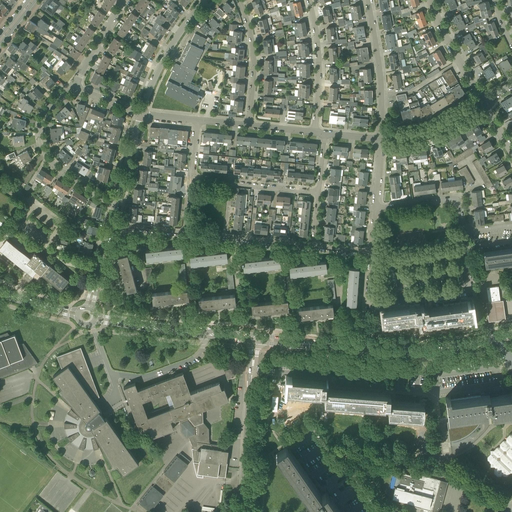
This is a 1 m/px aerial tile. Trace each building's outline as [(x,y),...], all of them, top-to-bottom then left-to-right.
[(11,9),(14,3),(10,1),(10,2),(7,0),(5,0),(5,1),(3,0),(0,0),(0,1),(4,4),(11,9)] [(52,16),(61,4),(56,0),(45,0),(40,7),(45,10),(52,16)] [(111,4),(105,0),(101,6),(108,11),(110,7),(111,4)] [(166,10),(175,17),(179,12),(174,8),(176,5),(174,3),(170,0),(168,3),(170,5),(169,7),(166,10)] [(229,12),(235,5),(233,0),(229,4),(226,2),(221,9),(226,14),(226,13),(232,18),(234,16),(229,12)] [(254,8),(265,4),(264,4),(262,0),(256,0),(251,2),(254,8)] [(459,0),(453,0),(447,2),(450,9),(459,6),(460,9),(468,6),(466,3),(466,2),(459,5),(458,2),(460,1),(459,0)] [(0,12),(1,13),(2,12),(0,11),(0,7),(2,9),(1,11),(6,15),(11,9),(4,4),(0,1),(0,12)] [(380,9),(390,7),(391,7),(390,1),(386,2),(386,1),(379,3),(380,9)] [(146,7),(140,2),(138,5),(137,4),(135,7),(141,12),(140,14),(144,18),(148,12),(150,10),(146,7)] [(289,3),(290,10),(301,8),(299,2),(293,3),(292,2),(289,3)] [(478,4),(480,11),(489,9),(487,2),(478,4)] [(265,4),(254,8),(256,14),(267,10),(265,4)] [(351,13),(360,11),(359,5),(349,7),(351,13)] [(222,17),(226,14),(221,9),(219,7),(213,14),(218,18),(220,20),(221,21),(223,18),(222,17)] [(330,8),(328,8),(325,8),(325,9),(322,10),(323,16),(330,14),(331,14),(334,14),(333,7),(330,8)] [(290,10),(292,15),(292,17),(302,14),(301,8),(290,10)] [(491,16),(489,9),(480,11),(481,18),(491,16)] [(94,16),(100,20),(102,18),(103,18),(105,15),(98,10),(94,16)] [(171,22),(175,17),(166,10),(162,15),(160,14),(157,17),(158,18),(164,22),(167,19),(171,22)] [(361,18),(360,11),(351,13),(352,20),(355,19),(361,18)] [(417,20),(424,17),(421,11),(411,15),(412,19),(416,17),(417,20)] [(128,17),(134,22),(138,17),(131,12),(128,17)] [(325,22),(335,20),(337,20),(335,13),(334,14),(331,14),(330,14),(323,16),(325,22)] [(463,15),(460,16),(459,14),(452,17),(454,23),(456,22),(465,18),(463,15)] [(100,20),(94,16),(90,22),(97,27),(100,23),(99,22),(100,20)] [(134,22),(128,17),(124,23),(131,27),(134,22)] [(426,24),(424,17),(417,20),(418,24),(415,25),(416,28),(426,24)] [(207,24),(212,29),(214,27),(216,28),(219,24),(213,18),(207,24)] [(258,21),(259,27),(267,25),(270,24),(272,24),(270,18),(268,18),(258,21)] [(466,18),(465,18),(456,22),(459,30),(465,27),(467,26),(468,29),(476,25),(475,24),(474,22),(469,25),(468,24),(469,23),(466,18)] [(48,28),(50,26),(41,19),(37,24),(43,29),(46,26),(48,28)] [(394,20),(393,20),(390,21),(383,22),(384,29),(391,28),(391,25),(395,25),(394,20)] [(46,31),(30,21),(25,26),(34,31),(35,29),(44,34),(46,31)] [(50,25),(59,32),(62,28),(60,26),(56,23),(54,21),(50,25)] [(487,32),(496,28),(493,21),(484,25),(485,28),(486,32),(487,32)] [(131,27),(124,23),(121,28),(127,32),(131,27)] [(212,29),(207,24),(205,23),(199,29),(204,34),(207,32),(208,33),(212,29)] [(157,31),(163,34),(167,29),(158,24),(157,26),(159,27),(157,31)] [(233,31),(232,36),(241,37),(242,31),(236,31),(237,25),(230,24),(229,27),(229,30),(233,31)] [(270,24),(267,25),(259,27),(261,33),(272,31),(270,24)] [(353,30),(354,34),(364,32),(362,26),(352,28),(352,31),(353,30)] [(88,27),(85,32),(91,36),(95,31),(88,27)] [(123,37),(127,32),(121,28),(117,33),(123,37)] [(150,32),(144,28),(141,33),(145,35),(147,36),(150,32)] [(163,34),(157,31),(153,28),(150,33),(152,34),(151,34),(159,40),(163,34)] [(294,30),(295,34),(295,37),(306,35),(305,28),(295,30),(294,30)] [(496,28),(487,32),(488,36),(489,39),(498,35),(496,28)] [(429,31),(423,34),(426,40),(432,37),(429,31)] [(87,42),(91,36),(85,32),(81,37),(78,35),(78,36),(87,42)] [(364,32),(354,34),(355,40),(355,42),(358,41),(358,40),(365,39),(364,32)] [(464,43),(466,42),(474,38),(470,32),(461,38),(464,43)] [(385,35),(386,42),(397,40),(396,33),(395,34),(392,34),(385,35)] [(201,49),(205,40),(194,34),(190,44),(188,43),(178,61),(182,62),(181,64),(193,70),(202,50),(201,49)] [(226,41),(227,41),(227,44),(235,45),(235,42),(241,43),(241,37),(232,36),(227,35),(226,41)] [(87,42),(78,36),(75,40),(78,42),(77,43),(84,47),(87,42)] [(58,47),(62,41),(57,37),(53,44),(58,47)] [(111,44),(118,48),(122,42),(114,37),(112,41),(113,42),(111,44)] [(435,43),(432,37),(426,40),(423,41),(420,43),(421,46),(424,44),(425,45),(427,43),(428,46),(435,43)] [(474,38),(466,42),(470,49),(478,45),(474,38)] [(401,40),(397,40),(386,42),(387,48),(394,47),(394,49),(397,49),(397,50),(404,49),(411,48),(410,43),(409,43),(408,45),(404,45),(404,46),(402,46),(401,40)] [(26,52),(30,55),(37,46),(31,41),(28,45),(23,41),(19,46),(26,52)] [(143,47),(152,52),(156,47),(147,42),(145,44),(143,47)] [(18,47),(12,43),(8,49),(14,54),(17,50),(22,54),(17,62),(18,62),(18,65),(17,66),(25,71),(29,66),(26,64),(29,58),(31,55),(30,55),(26,52),(18,47)] [(58,47),(53,44),(51,43),(47,49),(53,53),(54,52),(56,50),(58,47)] [(71,46),(71,47),(73,48),(80,53),(81,52),(84,47),(77,43),(75,48),(74,47),(73,48),(71,46)] [(118,48),(111,44),(110,47),(109,46),(107,50),(114,54),(118,48)] [(152,52),(143,47),(142,50),(140,52),(141,53),(149,58),(152,52)] [(357,51),(357,55),(367,54),(366,47),(356,49),(356,51),(357,51)] [(483,47),(480,49),(478,49),(480,52),(473,56),(477,63),(484,59),(482,55),(487,53),(483,47)] [(80,53),(73,48),(69,54),(77,59),(80,53)] [(139,57),(141,53),(140,52),(132,48),(130,52),(139,57)] [(416,58),(427,52),(425,49),(415,55),(416,58)] [(442,56),(438,50),(430,55),(431,57),(434,56),(436,59),(442,56)] [(417,61),(428,55),(427,52),(416,58),(415,58),(417,61)] [(237,62),(237,59),(243,60),(243,55),(235,54),(229,53),(228,58),(227,58),(226,61),(229,62),(237,62)] [(399,54),(399,53),(398,54),(388,55),(389,62),(400,60),(399,54)] [(101,60),(108,64),(111,58),(104,54),(101,60)] [(367,54),(357,55),(358,59),(357,59),(358,62),(368,60),(367,54)] [(504,70),(511,66),(506,60),(508,59),(506,55),(502,58),(504,61),(499,63),(500,64),(498,65),(500,69),(502,68),(502,69),(503,69),(504,70)] [(434,68),(446,62),(442,56),(436,59),(433,61),(435,64),(433,66),(434,68)] [(12,68),(16,62),(10,57),(6,63),(12,68)] [(62,60),(58,64),(61,66),(66,71),(71,65),(66,60),(64,62),(62,60)] [(101,60),(98,66),(105,69),(108,64),(101,60)] [(133,66),(143,71),(145,65),(136,60),(133,66)] [(400,66),(400,67),(402,67),(401,60),(400,60),(389,62),(391,68),(400,66)] [(12,68),(6,63),(1,68),(7,73),(12,68)] [(193,93),(188,91),(186,87),(188,83),(190,84),(194,76),(184,71),(185,69),(176,64),(174,65),(171,71),(172,72),(166,85),(168,86),(165,92),(194,106),(197,100),(199,101),(201,97),(197,95),(196,92),(193,93)] [(105,69),(98,66),(96,71),(103,75),(105,69)] [(140,76),(143,71),(133,66),(130,72),(140,76)] [(482,71),(486,79),(490,77),(491,78),(495,76),(489,66),(482,71)] [(404,79),(403,73),(408,72),(418,71),(417,67),(412,68),(410,68),(401,70),(398,70),(398,74),(392,75),(393,81),(404,79)] [(438,68),(426,75),(428,78),(440,71),(438,68)] [(453,74),(450,69),(442,74),(443,76),(442,76),(444,79),(453,74)] [(56,83),(51,78),(49,76),(51,74),(47,70),(44,72),(42,74),(45,77),(38,83),(43,88),(44,86),(47,88),(48,87),(50,88),(56,83)] [(103,75),(96,71),(95,71),(91,78),(92,79),(90,81),(94,83),(97,85),(98,84),(108,90),(110,86),(100,81),(103,75)] [(244,77),(244,72),(235,71),(235,77),(231,76),(230,79),(238,80),(238,77),(244,77)] [(371,81),(370,74),(363,75),(360,76),(361,79),(360,80),(360,82),(358,82),(358,86),(364,86),(364,82),(371,81)] [(464,93),(453,74),(444,79),(446,83),(448,86),(455,98),(464,93)] [(124,85),(125,86),(134,89),(137,83),(130,81),(132,77),(127,75),(125,81),(125,82),(124,85)] [(444,84),(446,83),(444,79),(442,76),(435,81),(448,103),(455,98),(448,86),(446,87),(444,84)] [(244,89),(244,84),(237,83),(238,80),(230,79),(226,79),(226,81),(229,81),(230,81),(230,82),(236,83),(235,88),(244,89)] [(393,81),(394,88),(404,86),(403,80),(404,79),(393,81)] [(441,107),(448,103),(435,81),(428,85),(441,107)] [(433,112),(441,107),(428,85),(420,90),(433,112)] [(132,95),(134,89),(125,86),(124,89),(123,89),(122,91),(132,95)] [(36,87),(31,92),(30,92),(27,95),(33,101),(36,98),(38,100),(43,95),(36,87)] [(244,89),(235,88),(234,94),(230,93),(230,96),(237,97),(237,94),(243,95),(244,89)] [(426,116),(433,112),(420,90),(418,91),(423,101),(418,104),(422,116),(425,115),(426,116)] [(28,101),(25,98),(26,97),(22,93),(20,95),(23,98),(18,105),(29,113),(33,107),(27,103),(28,101)] [(395,95),(395,96),(403,121),(413,119),(406,97),(405,93),(395,95)] [(418,104),(417,99),(414,95),(406,97),(413,119),(422,116),(418,104)] [(237,100),(237,97),(230,96),(230,100),(234,100),(233,105),(230,105),(242,106),(243,101),(237,100)] [(505,109),(511,106),(507,99),(501,103),(505,109)] [(87,113),(83,112),(84,105),(78,104),(77,111),(78,111),(77,113),(78,115),(81,115),(80,117),(79,122),(81,127),(82,127),(87,113)] [(242,106),(230,105),(230,110),(228,110),(228,113),(235,114),(236,111),(241,112),(242,106)] [(272,116),(273,105),(265,105),(265,108),(264,115),(272,116)] [(65,106),(60,111),(67,118),(70,115),(72,118),(75,115),(73,110),(70,111),(70,112),(65,106)] [(294,118),(295,107),(291,107),(288,107),(287,118),(294,118)] [(303,108),(302,108),(299,108),(299,109),(295,109),(296,107),(295,107),(294,118),(302,119),(303,108)] [(94,121),(94,122),(98,111),(92,109),(88,120),(90,121),(91,119),(95,121),(94,121)] [(67,118),(60,111),(56,116),(61,121),(61,120),(64,123),(66,121),(63,118),(65,116),(67,118)] [(94,122),(98,123),(100,119),(102,120),(104,114),(98,111),(94,122)] [(336,123),(337,113),(333,112),(333,111),(330,111),(329,122),(336,123)] [(336,123),(343,123),(345,112),(338,112),(338,113),(337,113),(336,123)] [(359,125),(360,116),(356,115),(356,114),(353,113),(352,124),(359,125)] [(105,121),(104,123),(110,124),(110,122),(122,124),(124,118),(114,115),(113,119),(111,118),(110,121),(105,120),(105,121)] [(360,116),(359,125),(366,126),(367,115),(364,115),(364,116),(360,115),(360,116)] [(18,119),(14,118),(13,126),(16,127),(16,128),(20,129),(20,128),(24,129),(26,121),(18,119)] [(471,128),(475,135),(482,132),(477,124),(471,128)] [(121,130),(109,127),(109,129),(112,130),(111,134),(119,136),(121,130)] [(150,127),(150,130),(148,143),(158,144),(158,137),(160,128),(150,127)] [(158,144),(157,148),(161,148),(166,149),(167,149),(167,145),(169,132),(169,128),(160,128),(158,137),(158,144)] [(178,138),(178,129),(169,128),(169,132),(167,145),(167,149),(174,149),(175,150),(176,146),(177,146),(178,138)] [(472,142),(477,138),(476,137),(475,135),(471,128),(465,131),(469,139),(466,140),(468,143),(471,148),(474,146),(472,142)] [(178,129),(178,138),(187,139),(188,130),(178,129)] [(79,133),(78,137),(81,139),(86,141),(89,134),(80,130),(79,133)] [(119,136),(111,134),(110,138),(107,137),(106,140),(117,143),(119,136)] [(24,135),(13,137),(14,146),(25,145),(24,135)] [(453,138),(457,145),(463,142),(459,135),(453,138)] [(187,139),(178,138),(177,146),(186,147),(187,139)] [(451,149),(457,145),(453,138),(447,142),(451,149)] [(296,149),(297,142),(289,141),(288,152),(291,152),(291,149),(296,149)] [(485,152),(493,148),(489,141),(481,145),(485,152)] [(69,151),(70,150),(65,146),(58,154),(63,159),(69,152),(69,151)] [(106,147),(104,146),(103,152),(114,155),(116,149),(106,147)] [(339,166),(340,157),(340,154),(339,154),(340,146),(334,146),(333,157),(335,157),(335,159),(333,159),(332,165),(339,166)] [(434,156),(435,156),(442,154),(441,150),(440,150),(438,146),(432,148),(434,156)] [(361,148),(353,148),(352,159),(359,159),(361,148)] [(418,150),(420,158),(420,162),(427,161),(427,157),(425,149),(418,150)] [(18,155),(16,157),(14,152),(4,156),(6,161),(13,158),(16,163),(18,161),(21,165),(23,163),(32,159),(27,150),(18,155)] [(412,160),(420,158),(418,150),(411,151),(412,160)] [(69,152),(63,159),(67,163),(75,155),(73,153),(72,154),(69,152)] [(114,155),(103,152),(101,159),(112,162),(114,155)] [(173,160),(184,161),(185,153),(175,152),(175,156),(173,156),(173,160)] [(400,161),(407,160),(405,152),(398,153),(400,161)] [(393,162),(395,162),(396,170),(391,170),(391,173),(392,173),(401,172),(400,161),(398,153),(391,154),(393,162)] [(495,163),(500,160),(496,153),(488,157),(492,163),(494,162),(495,163)] [(207,163),(207,170),(213,171),(214,164),(215,160),(215,155),(212,155),(212,159),(212,164),(207,163)] [(478,160),(479,162),(480,164),(481,165),(484,164),(483,161),(486,159),(484,156),(478,160)] [(79,171),(85,163),(84,162),(85,162),(81,160),(82,160),(80,158),(73,167),(79,171)] [(241,165),(240,174),(246,175),(248,159),(246,159),(245,163),(244,166),(241,165)] [(99,167),(98,172),(102,173),(108,175),(110,169),(104,167),(105,163),(97,162),(96,166),(99,167)] [(88,165),(85,163),(79,171),(85,174),(88,169),(91,171),(92,171),(93,165),(91,163),(90,165),(88,164),(88,165)] [(503,165),(496,169),(497,172),(495,174),(497,178),(502,175),(507,172),(503,165)] [(339,176),(339,170),(345,170),(345,167),(336,166),(336,169),(331,168),(330,175),(339,176)] [(294,169),(288,168),(288,169),(286,179),(293,180),(294,173),(294,169)] [(366,179),(367,172),(364,172),(364,169),(358,168),(356,168),(356,171),(358,171),(357,178),(358,178),(366,179)] [(41,182),(47,173),(41,169),(37,176),(35,179),(41,182)] [(102,181),(103,180),(107,182),(108,175),(102,173),(98,172),(97,179),(100,180),(100,181),(102,181)] [(401,175),(401,172),(392,173),(392,176),(389,176),(390,184),(398,182),(397,175),(401,175)] [(53,177),(47,173),(41,182),(45,185),(47,182),(49,183),(53,177)] [(338,182),(339,176),(330,175),(330,181),(335,182),(334,185),(340,186),(340,182),(338,182)] [(511,180),(510,177),(505,180),(502,182),(506,188),(509,187),(510,188),(511,187),(511,180)] [(360,188),(364,188),(365,185),(366,179),(358,178),(358,184),(355,184),(355,187),(360,188)] [(487,188),(493,185),(492,184),(491,182),(489,179),(484,182),(486,185),(485,185),(487,188)] [(57,194),(64,184),(58,180),(54,187),(57,189),(54,192),(57,194)] [(462,180),(454,181),(456,189),(463,188),(462,180)] [(449,190),(456,189),(454,181),(447,182),(449,190)] [(391,190),(399,189),(398,182),(390,184),(391,190)] [(441,191),(449,190),(447,182),(440,183),(441,191)] [(427,184),(428,193),(436,192),(434,183),(427,184)] [(70,187),(64,184),(57,194),(57,195),(63,198),(61,201),(64,202),(66,198),(64,196),(70,187)] [(329,194),(336,195),(337,189),(340,189),(340,186),(334,185),(334,188),(329,188),(329,194)] [(414,194),(422,193),(420,185),(413,186),(414,194)] [(364,191),(364,188),(360,188),(355,187),(354,191),(356,191),(355,197),(357,197),(365,198),(365,191),(364,191)] [(400,196),(399,189),(391,190),(392,197),(400,196)] [(472,199),(480,198),(479,190),(471,192),(472,199)] [(70,197),(69,200),(70,200),(69,200),(71,201),(75,204),(76,201),(81,194),(75,191),(70,197)] [(81,194),(76,201),(82,205),(87,198),(81,194)] [(260,207),(260,203),(264,203),(264,195),(258,194),(256,207),(260,207)] [(336,201),(336,195),(329,194),(328,201),(332,201),(332,204),(339,205),(339,202),(336,201)] [(354,203),(353,207),(360,207),(360,204),(364,205),(365,198),(357,197),(357,203),(354,203)] [(481,205),(480,198),(472,199),(473,206),(481,205)] [(89,200),(85,206),(88,208),(90,205),(93,207),(95,207),(93,216),(100,218),(101,214),(100,214),(102,208),(98,207),(98,205),(96,205),(92,202),(89,200)] [(297,201),(294,201),(294,207),(297,207),(302,208),(310,208),(310,201),(307,201),(303,200),(302,204),(297,203),(297,201)] [(247,209),(243,208),(244,202),(236,201),(236,208),(247,209)] [(334,214),(335,208),(338,209),(339,205),(332,204),(332,208),(327,207),(327,214),(334,214)] [(353,207),(353,210),(353,214),(353,215),(354,215),(354,217),(356,217),(364,218),(365,211),(359,210),(360,207),(353,207)] [(475,218),(483,217),(482,209),(474,211),(475,218)] [(140,222),(140,215),(129,214),(128,221),(140,222)] [(298,217),(301,217),(300,222),(308,223),(309,216),(298,214),(298,217)] [(334,214),(327,214),(326,220),(331,220),(330,224),(337,225),(337,221),(334,221),(334,214)] [(265,225),(261,225),(260,233),(267,234),(268,230),(270,230),(271,221),(272,215),(269,215),(268,220),(265,223),(265,225)] [(352,226),(362,227),(362,224),(363,224),(364,218),(356,217),(355,221),(353,220),(352,226)] [(484,224),(483,217),(475,218),(476,225),(484,224)] [(242,222),(234,222),(233,229),(237,229),(241,230),(242,222)] [(281,224),(274,223),(273,235),(280,235),(280,227),(281,224)] [(326,227),(325,233),(333,234),(336,234),(336,228),(337,225),(330,224),(330,227),(326,227)] [(87,232),(87,234),(85,233),(83,237),(90,238),(91,234),(96,235),(98,227),(89,225),(87,232)] [(362,230),(362,227),(352,226),(351,233),(355,233),(354,236),(362,237),(363,230),(362,230)] [(26,274),(30,277),(32,279),(34,276),(37,279),(41,274),(49,280),(48,281),(51,284),(52,283),(61,290),(69,280),(35,252),(31,257),(14,243),(7,238),(0,246),(0,249),(28,272),(26,274)] [(85,242),(83,241),(82,244),(80,244),(79,251),(90,254),(90,251),(91,251),(93,244),(85,242)] [(164,249),(165,258),(183,256),(182,247),(164,249)] [(511,248),(484,252),(485,266),(490,265),(490,266),(494,265),(498,264),(498,265),(503,264),(503,263),(507,263),(511,263),(511,262),(511,248)] [(164,249),(156,250),(146,251),(147,260),(165,258),(164,249)] [(226,251),(216,253),(208,253),(209,263),(227,261),(226,251)] [(191,265),(209,263),(208,253),(190,255),(191,265)] [(117,257),(122,274),(132,272),(127,254),(117,257)] [(279,257),(261,259),(262,268),(280,266),(279,257)] [(262,268),(261,259),(243,261),(243,262),(242,262),(242,265),(243,265),(244,270),(262,268)] [(307,264),(308,273),(326,271),(325,262),(307,264)] [(289,266),(290,274),(290,275),(308,273),(307,264),(289,266)] [(349,268),(348,286),(357,287),(358,269),(349,268)] [(137,289),(132,272),(122,274),(127,292),(137,289)] [(357,287),(348,286),(346,304),(356,305),(357,287)] [(488,298),(489,303),(500,301),(498,286),(487,288),(488,298)] [(188,290),(170,292),(171,302),(189,300),(188,290)] [(171,302),(170,292),(152,294),(153,304),(171,302)] [(235,294),(217,297),(218,306),(236,304),(235,294)] [(200,308),(218,306),(217,297),(199,299),(199,305),(198,305),(199,308),(200,308)] [(269,302),(270,312),(288,310),(287,300),(269,302)] [(252,314),(270,312),(269,302),(251,304),(252,314)] [(421,318),(422,323),(473,316),(472,303),(421,310),(420,306),(420,307),(420,305),(381,310),(383,323),(421,318)] [(333,305),(314,307),(316,317),(334,315),(333,305)] [(297,319),(316,317),(314,307),(296,309),(297,319)] [(0,335),(0,377),(33,365),(34,365),(38,364),(23,343),(18,345),(15,335),(10,336),(7,333),(6,333),(0,335)] [(73,407),(71,408),(71,409),(72,409),(69,413),(68,412),(66,417),(65,422),(66,422),(66,427),(65,427),(66,432),(68,437),(69,436),(71,439),(72,440),(71,441),(75,444),(79,447),(79,446),(84,447),(84,448),(89,449),(94,448),(94,447),(98,446),(98,447),(101,445),(110,460),(114,467),(117,465),(123,474),(139,463),(105,417),(104,418),(102,416),(100,413),(102,412),(93,399),(99,397),(89,370),(83,355),(81,347),(57,356),(62,370),(53,376),(62,388),(59,390),(61,393),(73,407)] [(224,370),(227,379),(235,376),(233,372),(237,371),(235,367),(232,368),(224,370)] [(172,378),(172,377),(137,390),(135,384),(135,383),(123,387),(129,401),(130,404),(140,432),(149,429),(151,435),(152,437),(153,437),(173,429),(170,419),(173,417),(174,420),(180,418),(181,421),(180,421),(180,423),(180,430),(186,438),(189,437),(192,445),(193,448),(192,448),(192,451),(192,454),(192,456),(193,456),(193,457),(193,459),(193,460),(193,461),(194,463),(194,464),(194,466),(194,467),(194,468),(195,469),(195,470),(195,472),(196,473),(196,474),(196,475),(197,476),(203,477),(203,474),(223,476),(224,470),(225,470),(225,469),(226,468),(226,467),(226,466),(227,465),(227,464),(228,460),(227,460),(228,451),(226,451),(227,446),(209,444),(209,429),(203,422),(202,408),(213,404),(228,399),(229,399),(224,387),(223,388),(224,389),(222,389),(219,382),(191,392),(190,393),(183,372),(175,375),(175,377),(174,378),(172,378)] [(287,379),(286,393),(316,395),(319,395),(321,395),(320,403),(380,407),(384,408),(384,415),(393,416),(393,415),(397,415),(396,416),(423,418),(424,404),(421,404),(420,404),(398,402),(397,404),(389,403),(385,403),(386,389),(334,385),(333,391),(325,391),(321,391),(322,381),(287,379)] [(510,394),(495,396),(489,397),(489,394),(450,399),(450,397),(445,397),(448,418),(487,412),(486,407),(490,406),(491,414),(511,411),(511,390),(510,391),(510,394)] [(450,441),(453,441),(454,440),(456,440),(457,440),(458,439),(460,439),(461,438),(463,437),(464,437),(465,436),(466,435),(468,435),(469,434),(470,433),(471,432),(472,431),(473,430),(475,429),(476,428),(477,427),(478,426),(478,424),(479,423),(480,422),(481,421),(482,419),(482,418),(483,417),(447,422),(450,441)] [(511,434),(509,434),(506,438),(506,441),(503,441),(500,444),(500,447),(497,447),(494,451),(490,451),(491,454),(487,457),(488,460),(491,464),(491,467),(494,467),(496,468),(494,470),(494,473),(498,476),(501,476),(502,475),(504,476),(507,476),(510,473),(511,472),(511,434)] [(315,500),(318,504),(323,511),(339,511),(329,496),(331,495),(329,491),(327,493),(326,493),(321,496),(287,446),(276,454),(278,458),(310,504),(315,500)] [(188,464),(190,461),(180,453),(178,456),(177,456),(167,468),(164,472),(165,472),(164,473),(164,472),(153,485),(153,486),(137,505),(145,511),(148,511),(163,494),(164,495),(175,482),(174,481),(174,480),(175,481),(183,470),(188,465),(187,464),(188,464)] [(434,511),(439,511),(448,482),(422,475),(421,478),(417,477),(418,476),(410,474),(410,475),(406,474),(406,473),(402,472),(399,486),(397,486),(396,487),(395,487),(392,498),(424,507),(424,509),(427,510),(434,511)]
